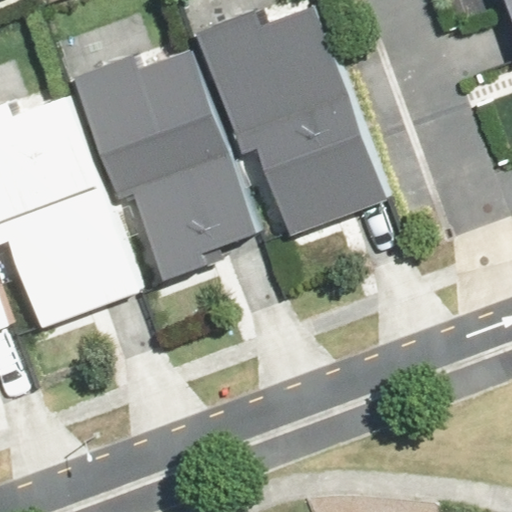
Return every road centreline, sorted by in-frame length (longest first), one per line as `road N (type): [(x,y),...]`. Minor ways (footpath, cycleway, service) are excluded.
road 1 (residential): [(29,511),(511,337)]
road 2 (residential): [(401,0),(511,282)]
